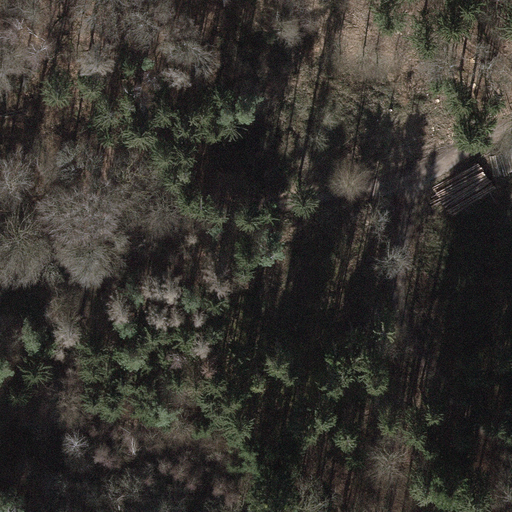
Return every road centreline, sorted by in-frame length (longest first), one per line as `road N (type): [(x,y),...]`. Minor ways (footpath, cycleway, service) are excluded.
road 1 (track): [(436,168),(358,192),(202,218),(137,255),(0,420)]
road 2 (track): [(436,168),(411,198),(401,243),(402,300),(436,374),(470,423),(511,453)]
